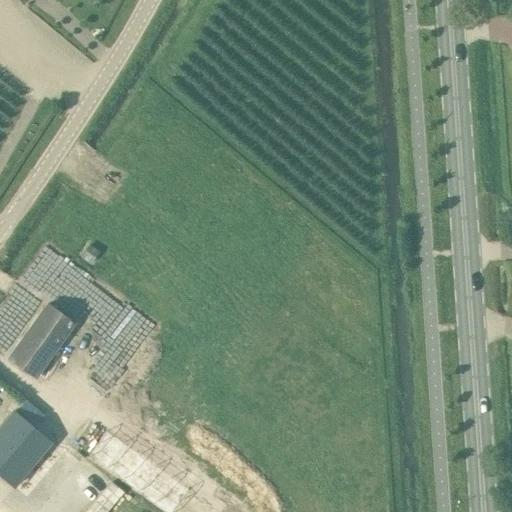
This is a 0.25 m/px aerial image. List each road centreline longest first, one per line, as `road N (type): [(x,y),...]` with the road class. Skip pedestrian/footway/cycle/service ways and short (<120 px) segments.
road 1 (secondary): [(481,511),(449,0)]
road 2 (unclassified): [(0,231),(149,0)]
